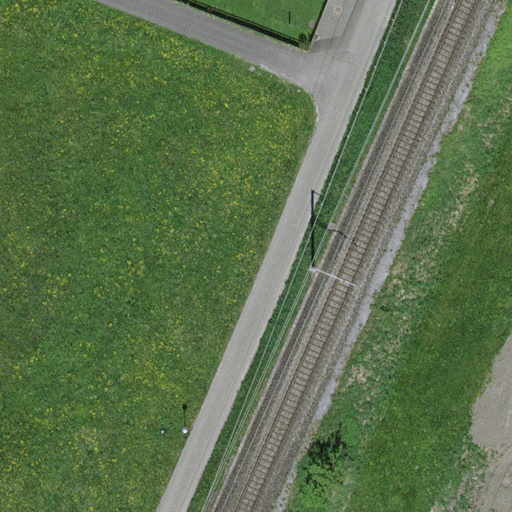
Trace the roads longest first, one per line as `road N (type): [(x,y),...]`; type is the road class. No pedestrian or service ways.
road 1 (unclassified): [(382,0),(170,511)]
road 2 (track): [(348,87),(123,0)]
